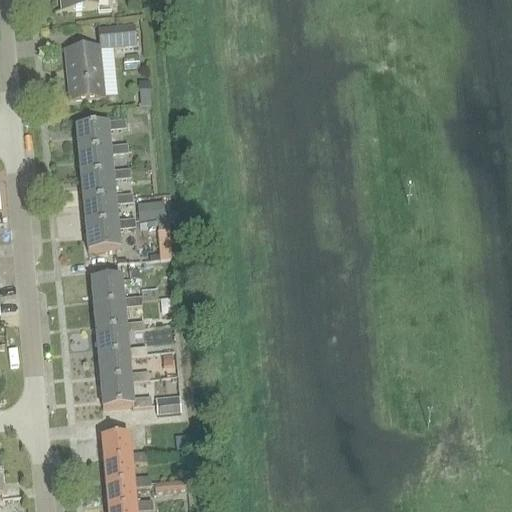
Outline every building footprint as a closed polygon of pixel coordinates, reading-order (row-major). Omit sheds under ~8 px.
[(59,0),(61,15),(98,12),(96,0),(59,0)] [(99,52),(64,56),(68,106),(105,102),(100,53),(136,50),(134,30),(97,33),(99,52)] [(106,129),(75,133),(78,157),(110,154),(109,151),(108,135),(126,134),(125,124),(106,126),(106,129)] [(110,154),(78,157),(80,182),(112,179),(112,175),(110,160),(128,159),(127,149),(109,151),(110,154)] [(112,179),(80,182),(82,207),(115,204),(114,200),(113,185),(131,183),(130,173),(112,175),(112,179)] [(115,204),(82,207),(85,231),(117,228),(117,225),(115,210),(133,208),(132,199),(114,200),(115,204)] [(163,206),(137,208),(139,225),(164,223),(163,206)] [(117,228),(85,231),(87,257),(120,254),(118,234),(136,233),(135,223),(117,225),(117,228)] [(169,234),(158,234),(159,248),(170,247),(169,234)] [(138,273),(129,274),(130,284),(139,283),(138,273)] [(121,283),(90,285),(93,313),(123,310),(124,313),(142,311),(141,304),(141,301),(123,303),(121,283)] [(158,292),(140,294),(141,301),(141,304),(159,302),(158,292)] [(177,303),(163,304),(164,318),(178,316),(177,303)] [(123,310),(93,313),(95,338),(126,335),(126,338),(144,336),(143,327),(125,328),(124,313),(123,310)] [(126,335),(95,338),(97,363),(128,360),(128,363),(147,361),(146,352),(127,353),(126,338),(126,335)] [(172,359),(161,360),(162,370),(173,369),(172,359)] [(128,360),(97,363),(100,388),(130,385),(131,388),(149,387),(148,383),(153,382),(152,376),(130,379),(128,363),(128,360)] [(130,385),(100,388),(102,413),(132,411),(132,414),(151,412),(150,402),(132,404),(131,388),(130,385)] [(156,404),(157,420),(180,418),(179,402),(156,404)] [(129,440),(101,442),(103,468),(131,466),(131,468),(148,467),(147,457),(130,459),(129,440)] [(188,440),(175,441),(177,456),(190,455),(188,440)] [(131,466),(103,468),(106,492),(133,489),(133,492),(150,490),(149,481),(133,483),(131,468),(131,466)] [(186,484),(154,487),(155,496),(187,493),(186,484)] [(133,489),(106,492),(107,511),(152,511),(151,505),(135,506),(133,492),(133,489)]
